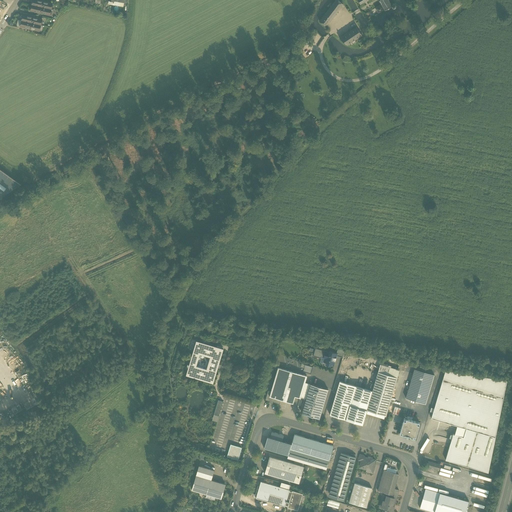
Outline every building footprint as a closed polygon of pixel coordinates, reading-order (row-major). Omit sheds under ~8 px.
[(337,0),(335,0),(319,21),(325,27),(343,4),(337,0)] [(391,5),(388,0),(357,0),(360,4),(366,0),(378,0),(381,3),(382,6),(381,5),(375,8),(378,13),(384,10),(383,9),(384,8),(385,9),(391,6),(391,7),(392,7),(393,7),(394,7),(394,6),(394,5),(393,5),(393,4),(392,4),(391,5)] [(34,17),(32,17),(31,23),(41,25),(42,19),(34,17)] [(356,27),(339,39),(347,45),(362,35),(356,27)] [(0,197),(20,185),(0,169),(0,202),(1,202),(0,201),(0,197)] [(220,368),(221,365),(221,364),(218,364),(223,348),(196,340),(186,375),(213,383),(217,368),(219,368),(220,368)] [(325,351),(317,348),(315,348),(313,354),(313,356),(320,357),(321,357),(323,357),(325,351)] [(344,350),(337,349),(336,353),(336,355),(342,357),(344,350)] [(336,353),(329,351),(329,352),(325,351),(323,357),(325,358),(324,362),(328,363),(328,364),(328,365),(330,365),(331,365),(331,364),(333,364),(336,355),(336,353)] [(304,368),(303,371),(310,373),(313,366),(305,364),(304,368)] [(360,387),(339,381),(329,415),(362,424),(366,410),(367,410),(366,413),(384,418),(385,415),(386,416),(399,370),(380,364),(372,391),(366,389),(360,387)] [(307,376),(278,367),(271,392),(268,391),(265,400),(279,404),(281,400),(293,403),(295,396),(300,398),(307,376)] [(406,398),(425,404),(433,375),(414,369),(406,398)] [(506,381),(445,370),(431,418),(457,426),(454,435),(453,434),(445,460),(488,472),(506,381)] [(0,385),(5,392),(10,388),(4,380),(0,382),(0,385)] [(328,389),(310,384),(302,413),(319,418),(328,389)] [(223,401),(218,400),(214,414),(218,416),(223,401)] [(419,423),(404,418),(399,434),(404,435),(405,434),(410,436),(409,437),(415,438),(419,423)] [(333,445),(294,434),(290,449),(329,460),(333,445)] [(241,448),(230,444),(227,457),(238,460),(241,448)] [(329,460),(290,449),(288,455),(327,467),(329,460)] [(343,454),(331,497),(343,501),(355,457),(343,454)] [(293,463),(270,456),(265,473),(288,480),(298,483),(303,466),(293,463)] [(364,457),(363,457),(361,461),(360,467),(371,470),(374,460),(364,457)] [(440,465),(428,461),(426,467),(438,470),(440,465)] [(396,469),(387,467),(387,464),(384,464),(383,469),(395,472),(396,469)] [(214,470),(199,465),(196,475),(210,479),(211,480),(214,470)] [(398,474),(383,470),(378,491),(389,494),(392,495),(394,489),(398,474)] [(210,479),(196,475),(192,490),(206,494),(210,479)] [(211,480),(210,479),(206,494),(221,498),(225,484),(211,480)] [(279,487),(260,482),(256,498),(284,506),(285,505),(289,491),(289,490),(290,485),(281,483),(279,487)] [(372,488),(354,483),(349,502),(366,507),(372,488)] [(439,493),(425,489),(420,508),(434,511),(439,493)] [(302,494),(292,491),(292,492),(289,491),(285,505),(288,506),(287,507),(297,510),(302,494)] [(465,511),(468,501),(439,493),(434,511),(465,511)] [(392,495),(389,494),(388,496),(386,496),(385,501),(383,500),(381,507),(386,508),(385,509),(392,511),(397,496),(392,495)]
